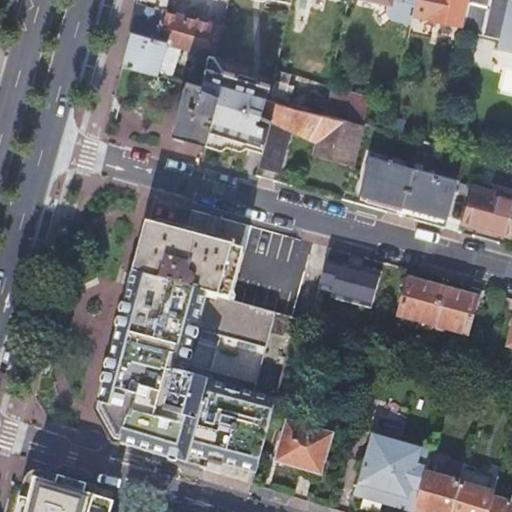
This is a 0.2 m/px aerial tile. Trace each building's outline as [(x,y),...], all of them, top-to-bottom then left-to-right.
[(129,31),(132,32),(132,31),(178,44),(210,53),(212,54),(219,25),(166,11),(167,4),(176,6),(178,1),(176,0),(140,0),(140,3),(137,3),(129,31)] [(376,0),(391,3),(388,12),(394,21),(413,25),(415,14),(417,9),(418,0),(376,0)] [(418,0),(417,9),(415,14),(464,26),(469,0),(418,0)] [(469,0),(464,26),(462,32),(501,42),(511,0),(469,0)] [(511,0),(501,42),(501,47),(511,49),(511,0)] [(132,32),(124,64),(170,77),(178,44),(132,31),(132,32)] [(264,150),(272,120),(262,116),(271,84),(224,71),(206,67),(202,85),(203,86),(219,94),(206,141),(247,145),(264,150)] [(363,125),(364,125),(327,114),(290,104),(294,88),(287,86),(290,75),(275,70),(275,71),(271,84),(262,116),(272,120),(291,130),(318,144),(315,157),(352,167),(363,125)] [(203,86),(202,85),(185,81),(172,132),(206,141),(219,94),(203,86)] [(364,125),(367,111),(371,98),(335,87),(331,101),(327,114),(364,125)] [(392,119),(389,132),(403,136),(406,123),(392,119)] [(279,172),(291,130),(272,120),(264,150),(259,166),(279,172)] [(420,173),(372,161),(361,203),(409,215),(420,173)] [(454,227),(464,184),(420,173),(409,215),(454,227)] [(511,197),(472,187),(461,227),(509,240),(511,228),(511,197)] [(148,225),(134,274),(230,301),(244,252),(234,249),(157,228),(148,225)] [(340,264),(331,298),(365,307),(375,274),(340,264)] [(124,446),(186,465),(188,456),(202,460),(200,469),(202,470),(205,460),(209,445),(226,450),(243,454),(259,459),(274,404),(280,383),(268,380),(266,387),(249,382),(251,375),(210,364),(220,329),(227,331),(244,335),(261,340),(281,346),(290,348),(298,320),(230,301),(134,274),(95,412),(113,443),(124,446)] [(446,290),(410,280),(401,319),(437,328),(446,290)] [(486,301),(446,290),(437,328),(477,340),(486,301)] [(313,324),(325,328),(329,315),(316,311),(313,324)] [(242,341),(244,335),(227,331),(225,336),(242,341)] [(280,351),(281,346),(261,340),(260,346),(280,351)] [(266,387),(268,380),(251,375),(249,382),(266,387)] [(320,474),(330,437),(288,424),(277,461),(320,474)] [(425,475),(427,467),(415,464),(419,449),(371,435),(354,489),(394,500),(392,505),(353,493),(352,496),(394,508),(395,506),(414,511),(425,475)] [(209,445),(205,460),(222,465),(226,450),(209,445)] [(239,469),(243,454),(226,450),(222,465),(239,469)] [(255,474),(259,459),(243,454),(239,469),(255,474)] [(188,456),(186,465),(200,469),(202,460),(188,456)] [(451,511),(489,511),(493,500),(494,496),(499,481),(464,471),(460,485),(451,511)] [(414,511),(415,511),(451,511),(460,485),(425,475),(414,511)] [(86,496),(88,488),(59,479),(57,487),(86,496)] [(113,511),(115,505),(111,504),(99,500),(86,496),(57,487),(36,481),(30,502),(21,500),(17,511),(113,511)] [(354,489),(353,493),(392,505),(394,500),(354,489)] [(101,493),(99,500),(111,504),(114,497),(101,493)] [(493,500),(489,511),(511,511),(511,504),(511,506),(493,500)]
